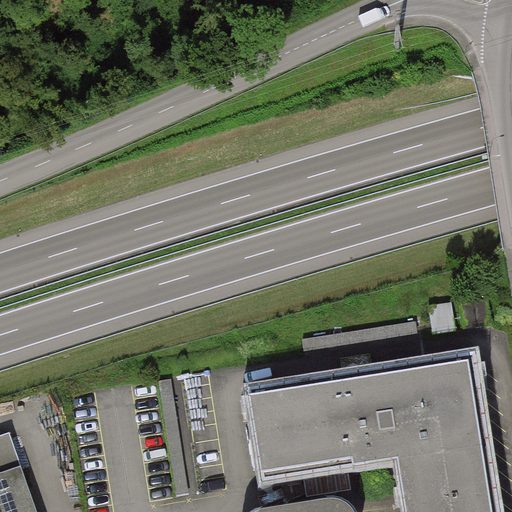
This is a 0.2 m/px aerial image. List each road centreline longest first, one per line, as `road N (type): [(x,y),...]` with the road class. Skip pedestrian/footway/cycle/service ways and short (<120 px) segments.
road 1 (motorway): [(0,336),(511,181)]
road 2 (motorway): [(511,120),(0,273)]
road 3 (unclassified): [(0,181),(389,6)]
road 4 (unclassified): [(389,6),(443,6),(511,27)]
